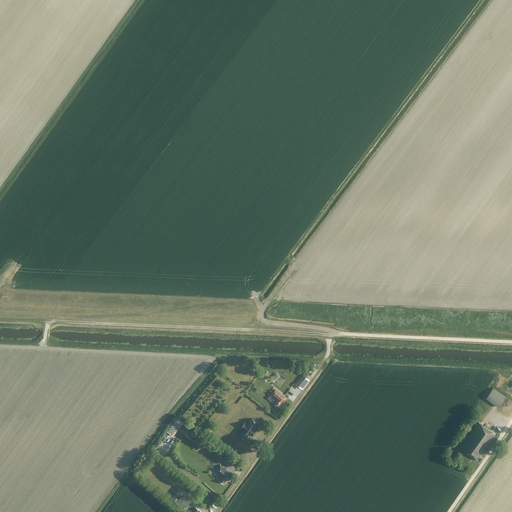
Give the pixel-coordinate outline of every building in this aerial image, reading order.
[(304,375),(297,385),(301,389),(309,379),(304,375)] [(506,397),(493,388),(486,398),(498,407),(506,397)] [(275,389),(271,395),(276,398),(273,402),(279,407),(282,402),(283,403),(286,399),(275,389)] [(173,436),(183,423),(177,418),(167,432),(173,436)] [(257,423),(252,418),(248,424),(245,422),(241,427),(244,430),(240,435),(245,439),(249,434),(252,436),(256,430),(253,428),(257,423)] [(461,449),(477,460),(495,434),(480,423),(461,449)] [(196,450),(204,446),(200,438),(191,442),(196,450)] [(223,467),(220,465),(218,469),(217,468),(214,471),(218,474),(218,473),(222,476),(222,475),(223,475),(220,480),(225,483),(228,478),(229,478),(233,473),(224,466),(223,467)]
